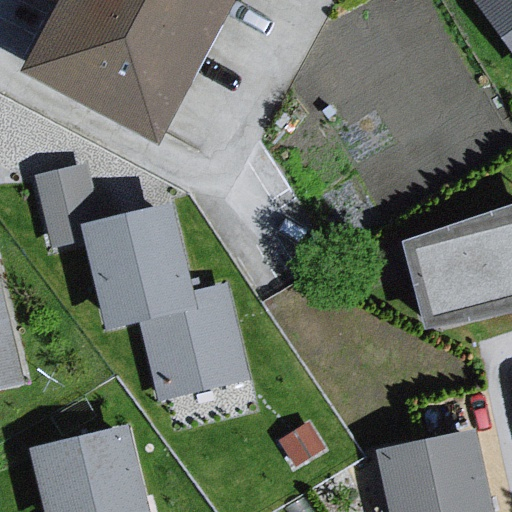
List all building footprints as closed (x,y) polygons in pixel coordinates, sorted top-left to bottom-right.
[(70,0),(32,72),(158,140),(233,0),(70,0)] [(511,0),(474,0),(511,52),(511,0)] [(167,217),(78,236),(100,335),(137,328),(189,318),(185,301),(167,217)] [(511,217),(404,245),(428,338),(511,316),(511,217)] [(224,294),(185,301),(189,318),(137,328),(149,410),(244,397),(224,294)] [(0,307),(0,397),(22,394),(0,307)] [(142,511),(127,436),(18,455),(31,511),(142,511)] [(484,511),(468,436),(371,457),(382,511),(484,511)]
